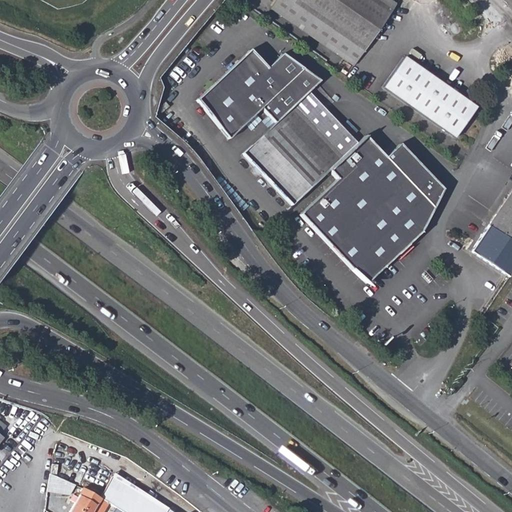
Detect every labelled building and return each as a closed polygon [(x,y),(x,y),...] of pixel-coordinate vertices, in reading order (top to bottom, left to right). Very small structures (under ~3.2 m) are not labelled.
[(278,0),(270,11),(352,67),(363,52),(288,0),(278,0)] [(375,0),(288,0),(363,52),(391,11),(375,0)] [(375,0),(391,11),(395,6),(385,0),(375,0)] [(262,110),(276,124),(309,93),(321,82),(283,55),(267,69),(250,51),(198,101),(230,141),(262,110)] [(382,89),(455,140),(477,110),(404,58),(382,89)] [(356,144),(309,93),(244,155),(256,168),(255,168),(255,171),(259,175),(262,176),(263,175),(291,205),(331,168),(356,144)] [(166,103),(159,110),(163,114),(170,107),(166,103)] [(339,178),(302,213),(340,254),(368,282),(397,254),(407,246),(420,233),(442,190),(400,145),(385,158),(365,136),(356,144),(331,168),(339,178)] [(511,184),(468,248),(469,256),(491,270),(502,279),(511,264),(511,184)] [(407,246),(397,254),(400,257),(409,249),(407,246)] [(112,477),(98,501),(106,506),(117,511),(172,511),(168,509),(157,502),(112,477)] [(102,511),(106,506),(98,501),(82,492),(69,511),(102,511)]
